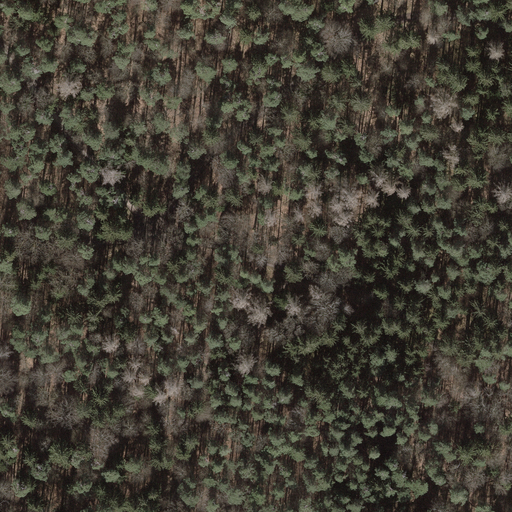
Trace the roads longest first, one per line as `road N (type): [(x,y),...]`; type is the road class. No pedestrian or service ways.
road 1 (track): [(0,36),(61,131),(149,231),(232,247),(361,309),(412,345),(511,452)]
road 2 (track): [(0,260),(149,231),(226,139),(355,42),(425,14),(511,13)]
road 3 (track): [(165,511),(284,269)]
